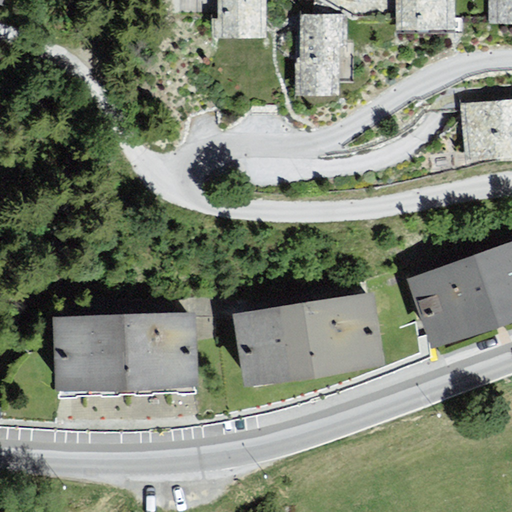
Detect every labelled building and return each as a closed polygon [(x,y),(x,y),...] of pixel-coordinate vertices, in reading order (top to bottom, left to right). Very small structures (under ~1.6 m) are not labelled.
[(264,0),(200,0),(202,38),(248,42),(249,1),(264,1),(264,0)] [(445,0),(372,0),(370,28),(443,33),(445,0)] [(511,0),(473,0),(472,21),(511,22),(511,0)] [(334,17),(287,15),(276,94),(324,99),(334,17)] [(511,99),(447,105),(444,161),(511,159),(511,99)] [(511,244),(400,278),(419,342),(511,314),(511,244)] [(351,297),(214,314),(223,382),(360,366),(351,297)] [(180,318),(45,320),(34,320),(35,397),(180,393),(180,318)]
